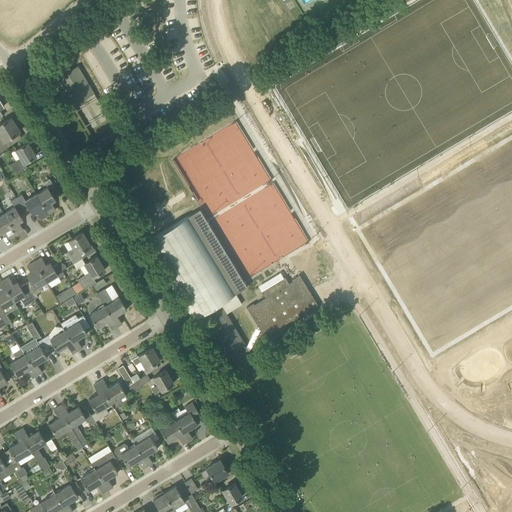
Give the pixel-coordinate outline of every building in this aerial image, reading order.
[(153,27),(180,8),(174,0),(160,0),(143,12),(153,27)] [(101,29),(114,51),(127,43),(113,22),(101,29)] [(137,54),(122,61),(129,76),(144,69),(137,54)] [(467,66),(480,87),(488,82),(475,61),(467,66)] [(69,71),(66,66),(63,68),(66,73),(57,78),(74,105),(94,93),(78,66),(69,71)] [(98,97),(81,105),(84,112),(89,110),(93,117),(90,118),(93,126),(109,119),(98,97)] [(0,152),(13,144),(9,138),(20,131),(11,117),(0,123),(0,135),(1,138),(0,138),(0,152)] [(16,174),(27,167),(25,164),(36,156),(28,142),(16,149),(21,157),(10,164),(16,174)] [(48,214),(56,209),(51,202),(56,200),(53,195),(58,192),(51,181),(46,185),(47,187),(36,193),(48,214)] [(48,214),(36,193),(25,200),(22,194),(16,197),(25,211),(30,208),(33,213),(37,211),(41,218),(48,214)] [(25,211),(16,197),(11,200),(15,206),(4,213),(16,234),(23,229),(19,222),(23,219),(20,214),(25,211)] [(0,215),(0,232),(0,233),(4,231),(9,238),(16,234),(4,213),(0,215)] [(226,313),(241,304),(235,293),(238,292),(191,214),(144,242),(192,320),(213,307),(220,320),(228,315),(226,313)] [(74,264),(82,259),(83,258),(79,252),(90,246),(82,232),(69,240),(74,248),(67,252),(74,264)] [(279,245),(272,250),(279,264),(287,259),(279,245)] [(105,270),(97,256),(85,263),(82,259),(74,264),(76,268),(84,263),(90,272),(77,279),(78,282),(71,286),(76,294),(93,283),(90,278),(93,276),(93,277),(105,270)] [(50,262),(46,264),(41,257),(34,262),(46,282),(57,275),(58,278),(64,274),(62,270),(58,263),(53,267),(50,262)] [(38,296),(36,294),(43,290),(40,285),(46,282),(34,262),(27,266),(31,273),(27,275),(30,280),(25,283),(31,294),(33,297),(33,296),(35,298),(38,296)] [(61,262),(58,263),(62,270),(66,267),(64,263),(61,262)] [(317,304),(300,274),(292,279),(293,281),(289,283),(285,277),(262,291),(266,297),(254,304),(253,303),(247,307),(264,336),(317,304)] [(13,284),(9,277),(1,281),(14,301),(24,295),(26,297),(31,294),(25,283),(20,286),(17,281),(13,284)] [(0,315),(5,324),(10,321),(3,308),(14,301),(1,281),(0,282),(0,315)] [(95,291),(101,288),(97,282),(92,285),(95,291)] [(71,286),(63,291),(63,292),(67,298),(75,293),(71,286)] [(119,296),(112,301),(105,288),(97,292),(104,306),(117,326),(122,323),(117,315),(127,309),(119,296)] [(81,292),(74,296),(78,304),(85,300),(81,292)] [(117,326),(104,306),(90,315),(97,327),(107,321),(112,329),(117,326)] [(41,309),(34,312),(38,318),(44,314),(41,309)] [(79,320),(79,321),(75,315),(61,323),(64,328),(65,330),(78,350),(82,348),(77,339),(87,333),(79,320)] [(87,323),(83,315),(79,318),(83,325),(87,323)] [(232,370),(253,357),(228,315),(220,320),(223,324),(209,332),(232,370)] [(36,329),(32,322),(27,325),(31,332),(36,329)] [(78,350),(65,330),(50,338),(48,335),(43,338),(48,347),(53,344),(57,351),(67,345),(72,353),(78,350)] [(11,333),(5,337),(9,344),(16,340),(11,333)] [(47,357),(43,350),(48,347),(43,338),(37,342),(40,345),(30,351),(25,354),(38,374),(42,372),(37,363),(47,357)] [(146,368),(159,360),(152,347),(138,355),(132,359),(135,365),(142,361),(146,368)] [(38,374),(25,354),(22,348),(13,353),(16,359),(10,363),(18,375),(28,369),(33,378),(38,374)] [(128,385),(133,382),(123,365),(117,368),(128,385)] [(161,390),(173,383),(165,369),(153,377),(158,385),(152,388),(155,393),(161,390)] [(133,393),(141,388),(140,386),(150,379),(147,374),(133,382),(128,385),(133,393)] [(108,387),(103,379),(98,382),(112,404),(113,406),(119,402),(117,399),(126,394),(118,381),(108,387)] [(107,407),(112,404),(98,382),(93,385),(99,393),(89,399),(96,411),(91,414),(95,421),(109,412),(105,406),(106,406),(107,407)] [(188,441),(193,438),(188,430),(198,424),(195,420),(201,416),(192,402),(184,407),(188,413),(175,420),(188,441)] [(58,406),(71,427),(76,424),(86,418),(90,424),(95,421),(91,414),(86,417),(78,405),(68,412),(63,403),(58,406)] [(56,436),(66,430),(71,427),(58,406),(53,409),(59,417),(48,424),(56,436)] [(188,441),(175,420),(161,429),(168,441),(178,435),(183,444),(188,441)] [(29,436),(23,427),(19,430),(41,467),(43,470),(50,465),(44,457),(43,457),(37,447),(46,442),(39,430),(29,436)] [(149,433),(154,440),(158,437),(152,428),(137,438),(138,440),(149,433)] [(41,467),(19,430),(13,433),(19,441),(9,447),(17,460),(31,451),(41,467)] [(109,431),(103,434),(106,441),(112,438),(109,431)] [(83,435),(78,437),(83,446),(88,443),(83,435)] [(148,465),(153,462),(148,454),(158,447),(150,436),(135,445),(148,465)] [(83,446),(78,437),(72,440),(78,449),(81,446),(83,446)] [(131,447),(128,444),(123,443),(115,448),(114,450),(119,458),(123,456),(128,465),(138,460),(143,468),(148,465),(135,445),(131,447)] [(108,490),(113,487),(108,478),(118,472),(114,465),(119,462),(111,451),(92,463),(95,469),(108,490)] [(72,452),(61,459),(66,465),(76,459),(72,452)] [(0,479),(16,470),(13,465),(12,463),(6,466),(0,455),(0,479)] [(67,467),(66,465),(61,459),(54,463),(56,467),(63,469),(67,467)] [(214,480),(228,472),(220,459),(206,468),(207,468),(201,472),(204,478),(210,474),(214,480)] [(21,467),(18,462),(13,465),(16,470),(20,477),(27,473),(23,466),(21,467)] [(47,467),(42,470),(46,476),(51,473),(47,467)] [(108,490),(95,469),(81,477),(88,489),(98,484),(103,493),(108,490)] [(192,493),(195,492),(194,490),(198,488),(191,478),(184,482),(191,492),(192,493)] [(26,479),(21,482),(26,490),(31,487),(26,479)] [(66,511),(71,511),(73,511),(68,502),(78,496),(75,492),(80,489),(75,481),(55,493),(66,511)] [(231,503),(242,496),(234,482),(222,490),(231,503)] [(21,483),(14,488),(21,497),(27,493),(21,483)] [(174,508),(185,501),(176,486),(165,492),(174,508)] [(0,502),(10,496),(7,492),(3,494),(0,495),(0,502)] [(167,511),(174,508),(165,492),(160,495),(158,494),(153,497),(154,499),(153,499),(161,511),(167,511)] [(66,511),(55,493),(35,505),(39,511),(50,511),(58,508),(60,511),(66,511)] [(0,511),(13,511),(7,502),(0,505),(0,506),(2,510),(0,511)] [(191,511),(202,511),(197,502),(189,507),(191,511)]
